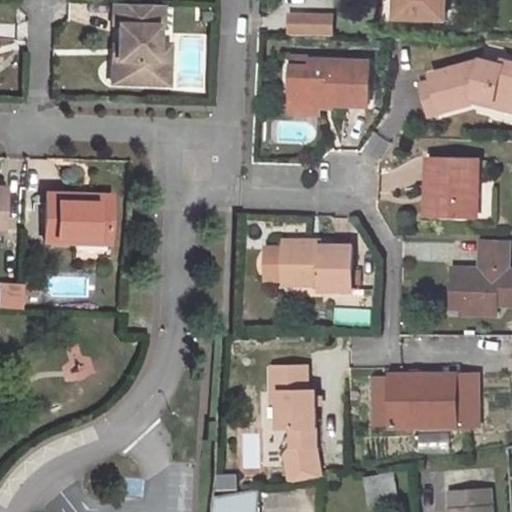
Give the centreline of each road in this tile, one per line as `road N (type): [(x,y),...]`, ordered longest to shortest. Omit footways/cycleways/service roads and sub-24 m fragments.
road 1 (residential): [(196,167),(174,215),(172,335),(162,379),(129,420),(51,468),(14,511)]
road 2 (residential): [(237,0),(230,111),(196,167)]
road 3 (residential): [(35,131),(157,134),(196,167)]
road 4 (residential): [(196,167),(239,192),(351,197)]
road 5 (residential): [(351,197),(391,251),(390,330)]
road 6 (residential): [(39,5),(35,131)]
